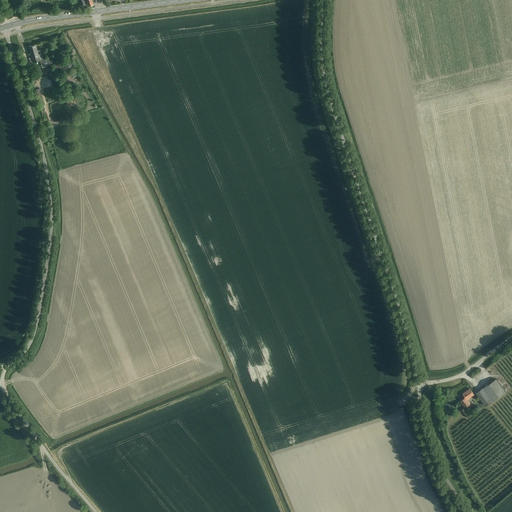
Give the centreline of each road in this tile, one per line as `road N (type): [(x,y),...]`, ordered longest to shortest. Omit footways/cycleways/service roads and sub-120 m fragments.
road 1 (unclassified): [(420,384),(329,93),(322,0)]
road 2 (unclassified): [(12,363),(34,336),(52,229),(44,160),(6,26)]
road 3 (secondary): [(6,26),(186,0)]
road 4 (unclassified): [(97,511),(2,385)]
road 5 (unclassified): [(466,511),(435,454),(420,384)]
